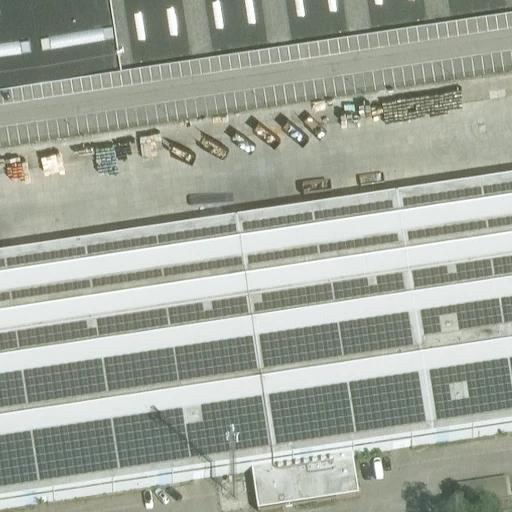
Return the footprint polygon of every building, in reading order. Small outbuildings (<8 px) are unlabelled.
[(0,0),(0,74),(42,68),(31,0),(0,0)] [(121,56),(112,0),(31,0),(42,68),(121,56)] [(201,44),(194,0),(112,0),(121,56),(201,44)] [(280,32),(275,0),(194,0),(201,44),(280,32)] [(360,20),(356,0),(275,0),(280,32),(360,20)] [(439,8),(437,0),(356,0),(360,20),(439,8)] [(495,0),(437,0),(439,8),(495,0)] [(0,505),(251,470),(256,511),(358,496),(352,455),(511,430),(511,183),(0,261),(0,505)] [(508,478),(454,487),(457,507),(511,498),(508,478)]
